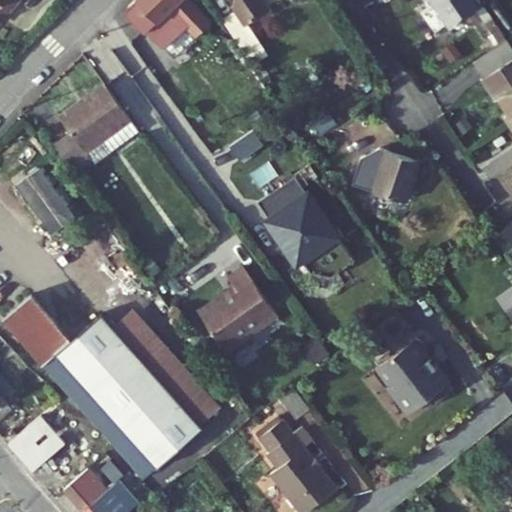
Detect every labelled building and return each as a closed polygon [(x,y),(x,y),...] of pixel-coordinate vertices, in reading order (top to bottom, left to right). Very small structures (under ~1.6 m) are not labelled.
[(191,0),(125,0),(124,2),(153,30),(167,14),(194,39),(212,19),(191,0)] [(469,8),(464,0),(416,0),(437,30),(469,8)] [(495,46),(473,14),(460,22),(482,55),(495,46)] [(463,68),(474,84),(506,62),(495,46),(463,68)] [(498,129),(511,119),(511,70),(506,62),(474,84),(498,121),(495,124),(498,129)] [(70,121),(52,137),(71,163),(93,145),(90,141),(132,106),(105,71),(81,88),(84,93),(62,111),(70,121)] [(511,119),(498,129),(502,134),(505,131),(511,140),(511,119)] [(420,161),(364,148),(353,193),(409,207),(420,161)] [(50,235),(75,217),(39,166),(14,184),(50,235)] [(355,263),(308,194),(267,221),(287,250),(282,253),(293,268),(302,262),(310,275),(331,279),(355,263)] [(238,280),(204,304),(232,340),(267,313),(268,316),(282,304),(246,257),(229,269),(238,280)] [(35,287),(8,311),(149,469),(207,417),(106,305),(75,332),(35,287)] [(427,350),(398,310),(374,327),(394,355),(371,372),(383,388),(391,389),(408,414),(428,400),(433,407),(453,392),(424,352),(427,350)] [(21,383),(0,358),(0,400),(10,392),(21,383)] [(10,392),(0,400),(0,422),(21,405),(10,392)] [(271,449),(263,456),(299,501),(331,475),(297,432),(300,429),(289,414),(284,417),(274,405),(253,422),(261,431),(261,436),(271,449)] [(107,482),(86,457),(61,478),(82,503),(107,482)] [(511,473),(509,470),(501,477),(511,489),(511,473)]
